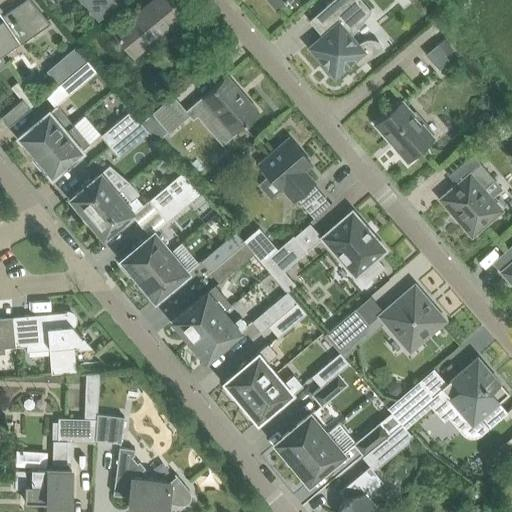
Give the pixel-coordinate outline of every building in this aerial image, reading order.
[(23,0),(3,14),(0,9),(0,49),(17,37),(21,43),(51,23),(31,0),(23,0)] [(81,0),(98,20),(118,3),(115,0),(81,0)] [(172,0),(152,0),(115,32),(134,55),(171,24),(175,29),(188,18),(172,0)] [(355,59),(359,63),(383,49),(381,45),(379,42),(376,41),(371,40),(367,40),(364,41),(358,44),(351,34),(371,10),(362,0),(331,0),(324,7),(309,20),(322,35),(309,46),(335,76),(355,59)] [(439,69),(449,59),(446,54),(453,49),(445,38),(438,43),(426,53),(439,69)] [(31,158),(30,159),(31,159),(74,123),(57,104),(97,70),(88,59),(46,94),(56,105),(49,110),(45,113),(44,112),(33,121),(34,122),(18,136),(27,146),(23,149),(31,158)] [(152,112),(141,121),(149,131),(158,141),(169,132),(189,115),(193,119),(199,113),(210,126),(223,141),(233,133),(259,111),(227,74),(186,109),(173,94),(152,112)] [(1,116),(9,125),(31,107),(23,98),(1,116)] [(434,136),(403,100),(375,123),(390,140),(393,137),(402,148),(399,150),(408,162),(418,154),(416,152),(431,139),(434,136)] [(131,109),(112,124),(121,135),(114,140),(114,141),(140,120),(131,109)] [(114,141),(109,145),(119,156),(149,131),(141,121),(140,120),(114,141)] [(82,150),(90,143),(74,123),(31,159),(31,160),(32,159),(40,169),(44,166),(52,176),(68,162),(69,164),(80,155),(78,153),(82,150)] [(314,182),(304,169),(312,163),(290,137),(259,163),(262,166),(262,171),(266,176),(270,176),(281,189),(283,187),(293,200),(314,182)] [(439,198),(472,236),(503,209),(476,179),(487,170),(473,153),(448,174),(456,183),(439,198)] [(75,206),(84,220),(130,181),(110,164),(91,180),(90,178),(81,186),(82,187),(70,197),(76,205),(75,206)] [(183,170),(149,199),(158,209),(192,181),(183,170)] [(124,220),(143,204),(136,196),(139,193),(130,181),(84,220),(95,231),(97,229),(103,237),(116,227),(117,228),(125,221),(124,220)] [(167,220),(201,192),(192,181),(158,209),(167,220)] [(357,273),(365,283),(385,266),(377,257),(386,249),(352,210),(322,236),(355,275),(357,273)] [(244,240),(245,241),(255,252),(262,261),(278,248),(259,227),(244,240)] [(129,274),(132,271),(138,278),(171,251),(154,231),(144,240),(142,238),(132,247),(133,249),(122,258),(125,262),(122,265),(129,274)] [(201,261),(210,271),(245,241),(244,240),(236,231),(201,261)] [(294,234),(278,248),(262,261),(288,290),(296,283),(285,271),(309,251),(294,234)] [(210,271),(220,282),(255,252),(245,241),(210,271)] [(511,243),(506,249),(511,255),(511,261),(502,270),(511,282),(511,243)] [(179,278),(188,271),(171,251),(138,278),(144,286),(141,288),(149,297),(152,294),(155,298),(168,287),(170,289),(180,280),(179,278)] [(446,319),(415,283),(378,314),(410,350),(446,319)] [(188,307),(173,320),(190,340),(223,311),(231,305),(214,285),(207,292),(188,307)] [(252,320),(262,331),(269,325),(297,302),(288,290),(252,320)] [(278,336),(306,313),(297,302),(269,325),(278,336)] [(325,334),(339,350),(369,324),(355,308),(325,334)] [(49,346),(51,372),(76,370),(74,344),(88,343),(73,325),(74,322),(75,320),(75,317),(74,315),(73,313),(71,312),(69,311),(13,316),(16,345),(29,344),(29,348),(49,346)] [(223,311),(190,340),(206,360),(248,325),(240,316),(233,323),(223,311)] [(13,316),(0,316),(0,350),(3,350),(3,347),(16,345),(13,316)] [(233,398),(239,398),(241,401),(275,372),(267,363),(277,354),(268,343),(257,352),(258,353),(247,362),(246,361),(239,366),(241,367),(224,381),(227,384),(226,390),(233,398)] [(321,386),(337,372),(349,362),(340,351),(312,375),(321,386)] [(450,397),(439,406),(448,416),(462,433),(466,435),(470,437),(474,437),(478,436),(481,434),(492,424),(508,411),(499,401),(509,392),(478,356),(447,383),(441,387),(441,388),(450,397)] [(294,373),(283,382),(275,372),(241,401),(243,404),(243,409),(250,417),(255,418),(258,421),(274,407),(275,409),(282,403),(280,402),(291,393),(292,394),(303,385),(294,373)] [(313,393),(322,404),(346,383),(337,372),(321,386),(313,393)] [(15,469),(15,487),(25,488),(24,500),(42,500),(42,498),(52,498),(52,501),(70,501),(72,468),(68,468),(68,441),(96,442),(96,439),(97,418),(97,412),(98,401),(99,375),(85,374),(84,400),(83,418),(58,417),(58,421),(52,421),(52,439),(53,439),(52,467),(31,467),(31,469),(15,469)] [(394,402),(388,407),(393,412),(402,423),(433,396),(432,396),(419,380),(394,402)] [(97,418),(96,439),(121,442),(124,416),(97,412),(97,418)] [(310,413),(276,442),(292,462),(327,433),(310,413)] [(382,481),(383,481),(373,469),(413,436),(406,427),(402,423),(389,434),(364,454),(372,463),(339,490),(345,497),(337,511),(381,511),(382,511),(365,492),(380,479),(382,481)] [(380,423),(355,443),(364,454),(389,434),(380,423)] [(309,482),(344,453),(327,433),(292,462),(309,482)] [(171,501),(171,503),(181,504),(184,504),(187,503),(189,501),(191,498),(191,495),(191,492),(190,489),(175,472),(174,473),(177,476),(171,481),(149,478),(142,470),(145,467),(140,460),(137,462),(132,456),(134,454),(135,448),(119,446),(113,491),(129,493),(128,505),(129,505),(129,507),(163,511),(165,511),(166,510),(167,510),(168,501),(171,501)] [(70,511),(88,511),(89,503),(70,503),(70,511)]
